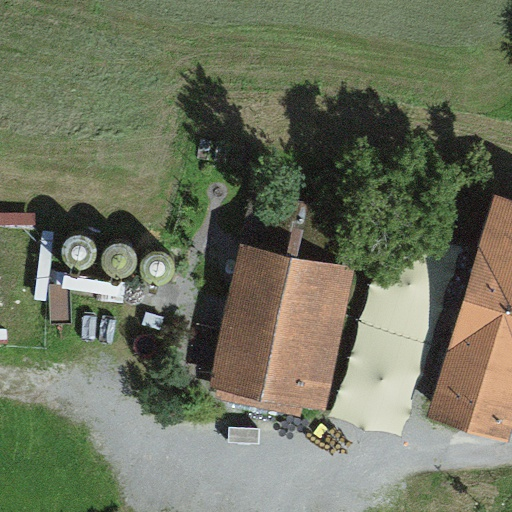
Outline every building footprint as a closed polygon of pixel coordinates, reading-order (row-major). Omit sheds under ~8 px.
[(249,237),(305,245),(311,206),(255,197),(249,237)] [(511,204),(496,200),(429,419),(508,443),(511,429),(511,204)] [(93,264),(96,258),(96,252),(94,247),(90,242),(85,239),(80,237),(74,238),(69,240),(65,244),(62,249),(61,254),(62,259),(64,264),(68,268),(73,271),(78,272),(84,271),(89,268),(93,264)] [(135,272),(137,267),(137,261),(136,255),(132,250),(127,247),(121,246),(116,246),(111,248),(107,252),(104,257),(103,262),(103,267),(106,272),(109,276),(114,279),(119,280),(125,279),(131,277),(135,272)] [(351,273),(245,248),(213,390),(319,414),(351,273)] [(173,280),(175,274),(176,269),(174,263),(170,258),(165,255),(159,253),(154,254),(149,256),(145,260),(142,265),(141,270),(142,275),(144,280),(148,284),(152,287),(158,288),(164,287),(169,284),(173,280)]
